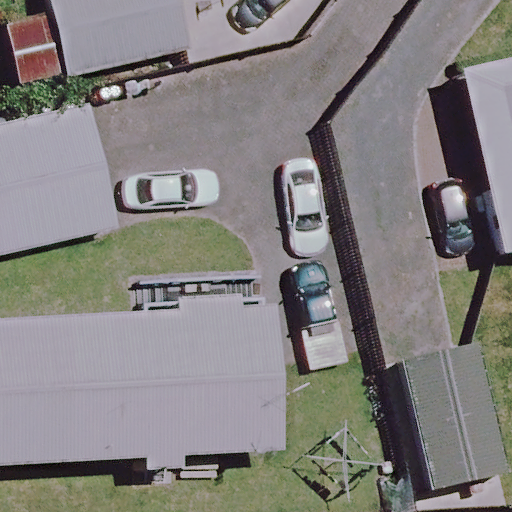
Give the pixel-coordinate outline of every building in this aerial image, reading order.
[(168,0),(38,0),(44,24),(0,33),(0,34),(13,92),(181,53),(168,0)] [(511,257),(511,67),(450,81),(489,263),(511,257)] [(0,260),(105,237),(78,115),(0,132),(0,260)] [(268,461),(261,316),(227,318),(227,302),(167,305),(167,321),(0,328),(0,473),(136,467),(137,483),(171,482),(170,465),(268,461)] [(487,481),(466,355),(396,366),(417,493),(487,481)]
